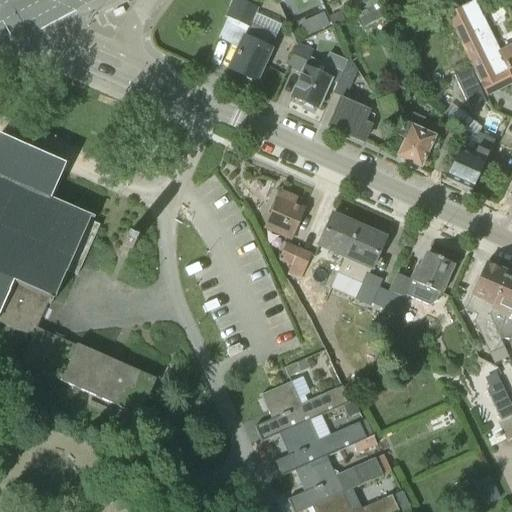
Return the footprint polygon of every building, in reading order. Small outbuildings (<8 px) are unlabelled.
[(235,0),(227,17),(251,28),(261,8),(242,0),(235,0)] [(504,0),(476,0),(446,15),(487,96),(511,83),(511,46),(499,53),(481,18),(508,6),(504,0)] [(386,19),(378,4),(354,16),(362,31),(386,19)] [(316,16),(322,29),(329,26),(323,13),(316,16)] [(230,70),(255,81),(276,37),(265,32),(259,45),(245,38),(230,70)] [(333,93),(343,72),(310,57),(312,53),(304,50),(306,45),(300,43),(289,65),(304,72),(292,98),(304,103),(304,105),(313,109),(314,108),(317,109),(327,90),(333,93)] [(343,72),(333,93),(346,99),(358,72),(350,57),(343,72)] [(423,68),(413,73),(420,89),(430,84),(423,68)] [(471,110),(486,104),(471,69),(455,76),(471,110)] [(341,101),(329,127),(363,143),(370,128),(363,125),(368,113),(341,101)] [(420,130),(425,120),(412,113),(401,137),(406,139),(397,158),(421,169),(436,137),(420,130)] [(467,133),(446,180),(471,192),(495,141),(478,133),(476,137),(467,133)] [(0,322),(33,337),(37,329),(48,304),(52,305),(67,271),(77,276),(80,269),(99,226),(89,221),(90,219),(50,201),(58,183),(0,156),(0,322)] [(264,227),(292,240),(305,210),(294,205),(297,199),(280,192),(264,227)] [(347,259),(361,227),(333,215),(319,246),(347,259)] [(361,227),(347,259),(341,271),(365,282),(358,298),(375,305),(382,289),(387,279),(371,271),(385,238),(361,227)] [(122,245),(132,250),(137,240),(127,235),(122,245)] [(291,266),(299,249),(285,243),(278,260),(291,266)] [(299,249),(291,266),(287,275),(300,281),(311,255),(299,249)] [(382,289),(375,305),(398,316),(407,295),(423,303),(429,289),(440,293),(453,265),(428,254),(421,269),(418,268),(412,280),(397,274),(390,292),(382,289)] [(505,346),(502,339),(490,316),(508,274),(486,265),(468,304),(466,310),(477,315),(475,319),(490,353),(505,346)] [(511,276),(508,274),(490,316),(502,339),(511,340),(511,276)] [(37,329),(33,337),(21,365),(60,382),(77,346),(37,329)] [(77,345),(77,346),(60,382),(139,417),(156,380),(116,362),(77,345)] [(289,378),(300,373),(296,364),(285,369),(289,378)] [(489,387),(500,382),(496,373),(485,378),(489,387)] [(279,435),(309,421),(349,403),(342,387),(301,405),(291,382),(262,396),(272,419),(255,427),(262,442),(279,435)] [(489,387),(487,392),(501,421),(511,415),(511,406),(500,382),(489,387)] [(139,417),(133,430),(143,434),(151,417),(141,413),(139,417)] [(119,511),(133,506),(122,481),(98,440),(48,416),(0,436),(0,503),(2,508),(4,511),(119,511)] [(309,421),(279,435),(289,456),(272,463),(279,479),(295,471),(326,457),(371,436),(364,420),(318,441),(309,421)] [(371,436),(347,447),(351,457),(376,446),(371,436)] [(326,457),(295,471),(305,492),(288,500),(293,511),(301,511),(312,508),(352,489),(381,476),(393,471),(391,467),(388,469),(381,456),(374,459),(335,477),(326,457)] [(490,479),(477,486),(487,505),(500,499),(490,479)] [(398,511),(409,507),(401,493),(392,498),(391,496),(361,509),(352,489),(312,508),(313,511),(398,511)]
